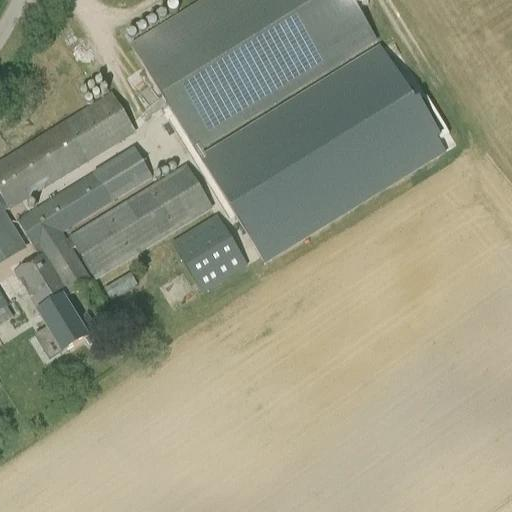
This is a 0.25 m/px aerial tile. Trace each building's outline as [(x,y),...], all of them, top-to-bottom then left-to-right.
[(377,45),(350,0),(213,0),(133,47),(195,152),(377,45)] [(379,50),(199,161),(262,265),(444,154),(435,139),(447,132),(426,99),(414,106),(379,50)] [(110,101),(0,166),(0,194),(2,198),(9,210),(132,136),(110,101)] [(66,242),(61,235),(151,180),(134,151),(17,222),(39,259),(13,275),(21,290),(14,294),(24,311),(34,305),(56,342),(51,345),(56,354),(62,351),(64,355),(85,343),(89,350),(103,341),(87,316),(75,324),(62,303),(91,285),(71,251),(77,248),(97,281),(212,213),(187,171),(66,242)] [(0,267),(27,252),(4,214),(9,210),(2,198),(0,199),(0,267)] [(171,245),(184,266),(202,296),(247,269),(216,218),(171,245)]
